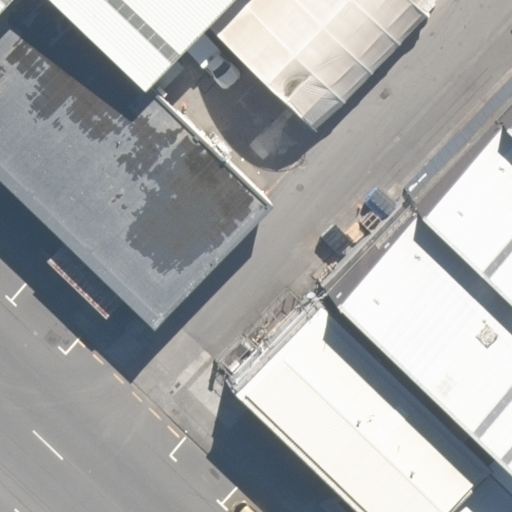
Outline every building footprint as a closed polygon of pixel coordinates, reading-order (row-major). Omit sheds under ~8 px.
[(80,0),(150,66),(213,0),(80,0)] [(511,80),(483,111),(511,138),(511,80)] [(327,286),(410,200),(511,297),(511,138),(483,111),(227,378),(367,511),(429,511),(494,444),(327,286)] [(511,297),(410,200),(327,286),(494,444),(511,461),(511,297)] [(511,511),(511,461),(494,444),(429,511),(511,511)]
